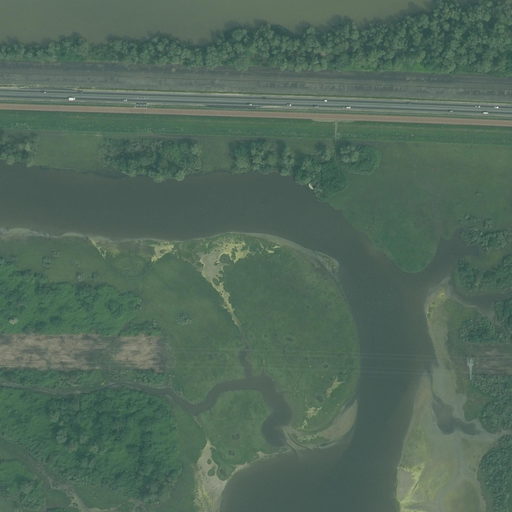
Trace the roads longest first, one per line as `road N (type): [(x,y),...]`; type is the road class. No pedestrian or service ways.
road 1 (trunk): [(511,108),(0,91)]
road 2 (tertiary): [(511,123),(0,106)]
road 3 (trunk): [(0,96),(511,113)]
road 4 (track): [(238,138),(429,145)]
